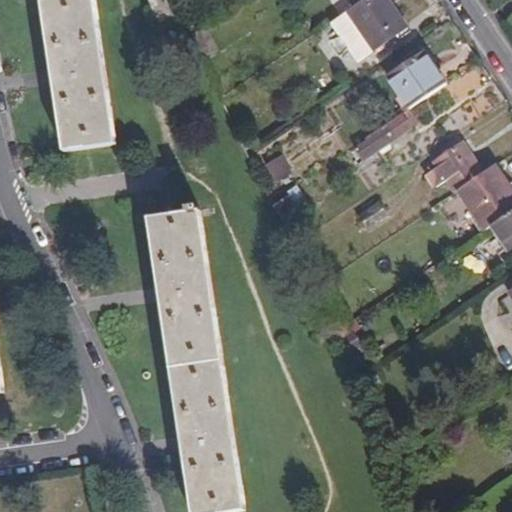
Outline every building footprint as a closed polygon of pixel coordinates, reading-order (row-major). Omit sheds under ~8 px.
[(66,153),(118,145),(96,0),(43,0),(54,68),(56,85),(66,153)] [(156,26),(171,19),(162,0),(146,0),(145,1),(156,26)] [(408,27),(388,0),(364,0),(341,16),(331,23),(358,62),(408,27)] [(192,36),(203,61),(220,53),(207,26),(192,36)] [(409,110),(445,85),(424,53),(389,78),(409,110)] [(403,113),(365,139),(367,142),(350,153),(358,166),(371,157),(413,129),(403,113)] [(456,193),(458,192),(483,174),(463,144),(435,163),(439,168),(428,176),(437,190),(448,183),(456,193)] [(317,163),(309,149),(293,160),(302,174),(317,163)] [(279,185),(294,176),(282,157),(268,166),(279,185)] [(371,157),(358,166),(363,171),(374,163),(371,157)] [(458,192),(485,231),(493,225),(511,211),(511,193),(494,167),(483,174),(458,192)] [(303,196),(298,187),(287,193),(298,207),(310,199),(307,194),(303,196)] [(284,198),(272,207),(282,222),(293,212),(284,198)] [(380,204),(359,219),(367,231),(388,216),(380,204)] [(511,248),(511,211),(493,225),(509,251),(511,248)] [(183,451),(192,511),(245,511),(200,213),(150,221),(160,287),(162,303),(181,436),(183,451)] [(367,249),(363,242),(356,246),(361,253),(367,249)] [(511,297),(510,294),(500,302),(511,319),(511,297)] [(363,346),(355,332),(341,340),(350,355),(363,346)]
